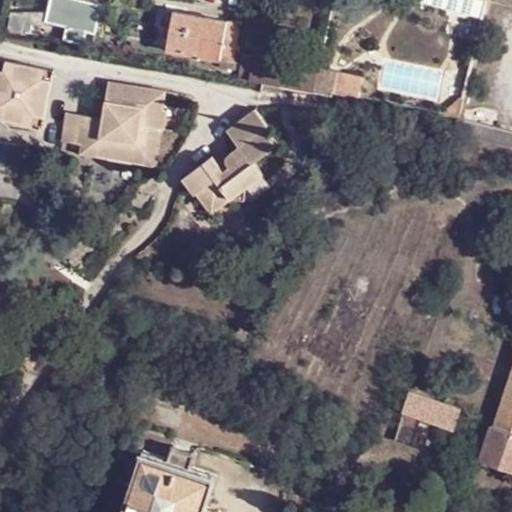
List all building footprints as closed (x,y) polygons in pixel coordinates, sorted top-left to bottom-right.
[(16,10),(11,36),(35,40),(39,15),(16,10)] [(76,11),(73,24),(92,29),(95,16),(76,11)] [(243,25),(178,11),(169,47),(235,62),(243,25)] [(92,29),(73,24),(68,41),(88,46),(92,29)] [(1,52),(0,56),(0,60),(19,65),(20,56),(1,52)] [(278,57),(244,52),(239,78),(273,82),(278,57)] [(19,65),(0,60),(0,111),(46,122),(59,65),(20,56),(19,65)] [(275,83),(315,93),(320,64),(278,57),(273,82),(275,83)] [(446,67),(392,58),(386,84),(442,94),(446,67)] [(64,138),(84,143),(101,146),(99,156),(144,166),(153,128),(162,131),(170,132),(175,112),(167,110),(170,93),(113,80),(107,107),(129,112),(127,121),(116,118),(113,129),(91,123),(93,112),(72,108),(64,138)] [(104,115),(93,112),(91,123),(113,129),(116,118),(127,121),(129,112),(107,107),(104,115)] [(214,156),(196,171),(209,186),(200,193),(216,214),(235,199),(250,200),(250,196),(250,190),(250,186),(266,174),(257,164),(270,154),(273,158),(281,152),(277,147),(281,144),(269,129),(271,126),(257,109),(229,131),(244,150),(248,156),(243,160),(238,155),(236,154),(234,156),(233,157),(231,158),(231,159),(230,160),(235,166),(227,172),(218,161),(214,156)] [(511,127),(461,114),(457,133),(511,146),(511,127)] [(154,168),(162,131),(153,128),(144,166),(154,168)] [(101,146),(84,143),(82,152),(99,156),(101,146)] [(244,150),(238,155),(243,160),(248,156),(244,150)] [(226,155),(218,161),(227,172),(235,166),(230,160),(226,155)] [(209,186),(196,171),(188,178),(200,193),(209,186)] [(511,373),(494,424),(511,430),(511,373)] [(461,408),(412,391),(406,410),(455,427),(461,408)] [(511,430),(494,424),(493,424),(481,457),(511,468),(511,430)] [(144,452),(123,511),(205,511),(218,476),(144,452)]
